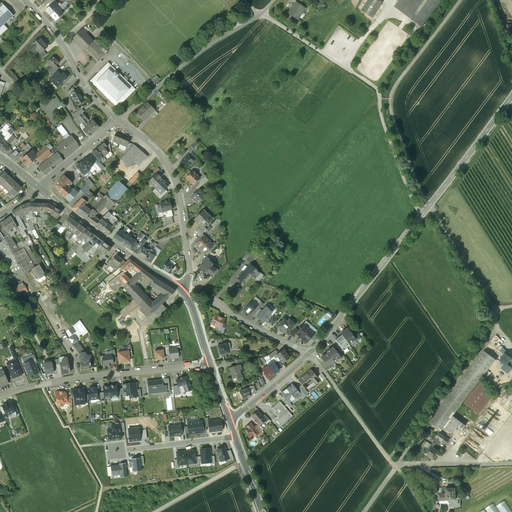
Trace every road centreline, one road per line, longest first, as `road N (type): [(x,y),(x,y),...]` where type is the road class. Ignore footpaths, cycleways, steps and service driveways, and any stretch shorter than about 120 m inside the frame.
road 1 (tertiary): [(308,353),(511,96)]
road 2 (track): [(421,215),(375,89),(259,15)]
road 3 (track): [(459,0),(390,99),(429,205)]
road 4 (residential): [(0,397),(51,382),(209,362)]
road 5 (residential): [(180,291),(188,263),(176,184),(161,154),(117,121)]
road 6 (residential): [(117,121),(205,47),(259,15)]
road 7 (tertiary): [(180,291),(39,189)]
road 8 (track): [(276,217),(379,96)]
road 9 (residential): [(117,121),(24,0)]
road 10 (residential): [(308,353),(397,466)]
road 11 (residential): [(235,436),(115,451)]
